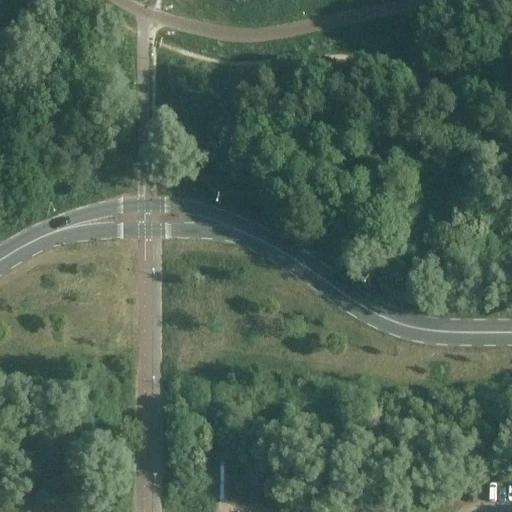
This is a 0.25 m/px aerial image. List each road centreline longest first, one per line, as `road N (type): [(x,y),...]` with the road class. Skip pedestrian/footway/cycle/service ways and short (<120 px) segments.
road 1 (unclassified): [(0,266),(106,221),(187,219),(278,251),(391,322),(454,335),(511,335)]
road 2 (unknown): [(80,0),(144,37),(234,65),(361,61),(483,93),(511,84)]
road 3 (unknown): [(0,95),(16,90),(77,0)]
